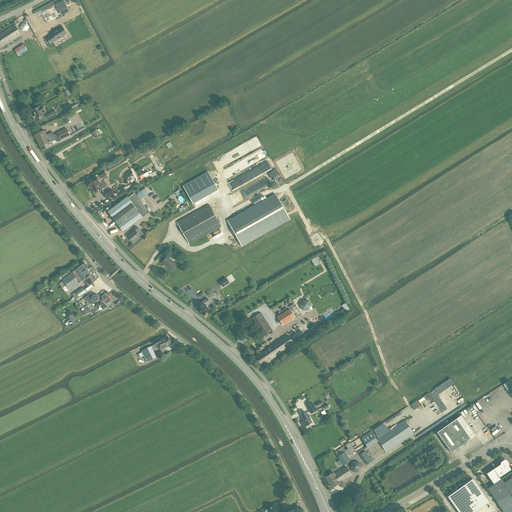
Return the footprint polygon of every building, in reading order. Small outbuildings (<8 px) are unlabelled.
[(61,16),(69,12),(63,1),(56,5),(61,16)] [(0,35),(0,48),(21,36),(15,26),(0,35)] [(53,35),(47,39),(50,44),(56,40),(57,41),(67,34),(63,27),(52,34),(53,35)] [(42,114),(45,113),(41,106),(33,110),(37,118),(43,116),(42,114)] [(66,129),(54,135),(53,132),(46,135),(44,131),(35,135),(40,147),(56,140),(57,142),(70,136),(66,129)] [(150,146),(142,150),(144,154),(152,149),(150,146)] [(95,177),(87,182),(91,188),(92,187),(96,193),(101,190),(98,184),(99,183),(99,182),(100,181),(101,180),(101,179),(101,178),(106,175),(104,171),(95,176),(95,177)] [(146,171),(139,175),(142,179),(149,175),(146,171)] [(208,172),(183,187),(193,204),(218,190),(208,172)] [(136,195),(140,200),(149,193),(145,188),(136,195)] [(181,188),(174,193),(177,197),(183,193),(181,188)] [(114,194),(111,189),(104,193),(107,198),(114,194)] [(148,212),(140,200),(136,195),(135,193),(128,198),(127,197),(108,212),(123,232),(142,217),(148,212)] [(228,222),(242,246),(289,219),(275,195),(228,222)] [(182,208),(180,209),(181,212),(189,207),(186,201),(184,202),(185,205),(181,207),(182,208)] [(189,244),(221,227),(209,205),(177,223),(189,244)] [(134,231),(128,237),(133,242),(139,236),(140,237),(143,234),(140,231),(138,229),(136,227),(133,230),(134,231)] [(171,271),(176,265),(167,257),(162,263),(166,267),(171,271)] [(82,272),(83,274),(85,272),(84,272),(89,269),(85,263),(80,266),(84,271),(82,272)] [(84,271),(80,266),(67,276),(68,277),(63,280),(69,291),(83,281),(87,285),(88,284),(89,285),(97,280),(92,274),(88,277),(86,274),(84,275),(83,274),(82,272),(84,271)] [(86,274),(88,277),(92,274),(90,271),(91,270),(90,268),(89,269),(84,272),(85,272),(83,274),(84,275),(86,274)] [(226,277),(218,283),(222,288),(230,283),(226,277)] [(79,297),(86,292),(83,288),(76,292),(79,297)] [(104,301),(110,295),(107,292),(104,294),(103,293),(101,295),(101,299),(102,299),(100,301),(101,302),(103,301),(104,301)] [(90,304),(93,302),(94,302),(95,302),(96,302),(97,302),(98,302),(98,301),(99,300),(99,299),(99,298),(99,297),(99,296),(98,296),(98,295),(97,295),(97,294),(96,294),(95,294),(94,294),(93,295),(92,295),(92,296),(91,297),(91,298),(88,295),(84,298),(87,303),(88,302),(89,304),(90,304)] [(112,301),(111,300),(113,299),(110,295),(104,301),(103,301),(101,302),(102,303),(99,305),(103,310),(107,306),(108,308),(112,304),(111,303),(112,303),(112,301)] [(204,304),(207,301),(205,299),(199,304),(200,305),(196,307),(203,316),(210,311),(204,304)] [(87,306),(81,309),(85,315),(90,312),(92,314),(97,311),(95,308),(93,309),(90,311),(87,306)] [(283,325),(295,318),(290,309),(277,317),(283,325)] [(263,338),(273,332),(261,313),(251,319),(263,338)] [(294,344),(287,335),(266,350),(266,349),(264,351),(263,349),(264,348),(261,345),(258,347),(260,351),(261,350),(262,352),(255,357),(261,366),(272,359),(294,344)] [(158,344),(161,350),(164,349),(164,348),(171,344),(168,337),(160,341),(159,338),(153,342),(155,346),(158,344)] [(144,350),(141,352),(145,360),(148,358),(150,361),(156,358),(151,347),(144,350)] [(311,401),(305,404),(311,414),(316,410),(311,401)] [(303,427),(311,423),(306,412),(301,415),(304,421),(301,423),(303,427)] [(464,443),(468,441),(467,440),(470,438),(469,437),(474,433),(461,415),(447,426),(461,446),(463,445),(462,444),(464,443)] [(386,452),(414,433),(405,420),(377,439),(386,452)] [(461,446),(447,426),(437,433),(451,452),(459,446),(459,447),(461,446)] [(378,441),(371,431),(361,438),(368,448),(378,441)] [(349,443),(343,447),(351,460),(357,456),(349,443)] [(335,452),(343,465),(351,461),(349,459),(345,452),(346,451),(346,450),(343,447),(335,452)] [(367,465),(372,461),(365,451),(360,455),(367,465)] [(486,474),(493,484),(501,479),(499,478),(511,470),(506,462),(504,462),(486,474)] [(343,481),(352,475),(346,467),(335,474),(334,473),(325,478),(332,488),(339,483),(342,488),(345,485),(343,481)] [(497,502),(509,494),(511,491),(511,478),(504,484),(501,480),(494,485),(487,489),(497,502)] [(462,484),(461,485),(463,487),(458,490),(456,488),(457,488),(456,489),(455,489),(453,490),(452,492),(451,493),(449,495),(448,496),(447,497),(448,497),(458,511),(474,511),(488,502),(473,480),(473,479),(471,480),(470,480),(467,481),(464,483),(462,484)] [(511,511),(511,498),(509,494),(497,502),(503,511),(511,511)]
